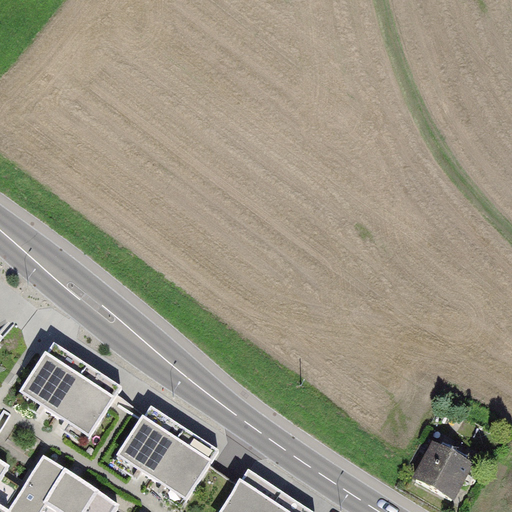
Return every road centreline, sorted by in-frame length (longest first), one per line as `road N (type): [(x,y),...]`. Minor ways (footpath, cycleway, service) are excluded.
road 1 (primary): [(0,228),(179,371),(378,511)]
road 2 (track): [(511,237),(435,148),(408,96),(378,0)]
